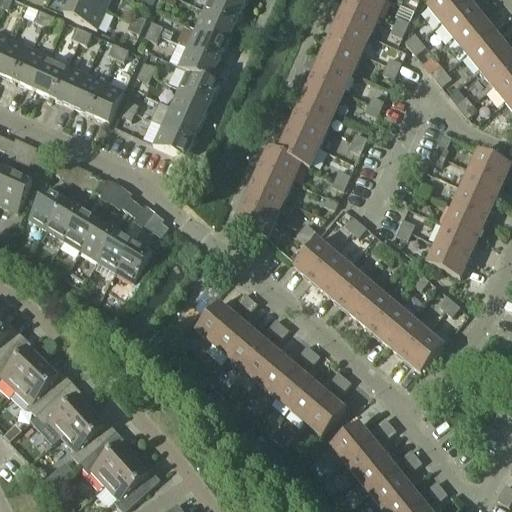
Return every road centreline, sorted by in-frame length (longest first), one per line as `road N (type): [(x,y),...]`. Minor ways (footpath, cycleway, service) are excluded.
road 1 (residential): [(403,418),(172,215)]
road 2 (residential): [(193,485),(90,370),(0,292)]
road 3 (residential): [(172,215),(270,0)]
road 4 (residential): [(372,236),(427,111),(511,154)]
road 5 (residential): [(172,215),(150,194),(0,126)]
road 6 (residential): [(508,271),(482,327),(403,418)]
